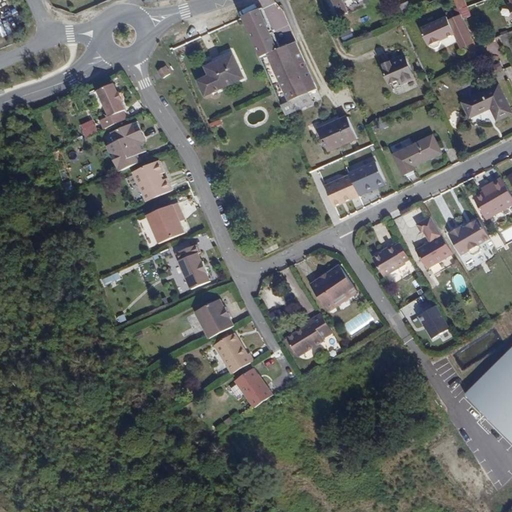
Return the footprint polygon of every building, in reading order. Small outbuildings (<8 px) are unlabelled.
[(333,0),(337,9),(346,5),(344,2),(347,0),(333,0)] [(454,0),(459,9),(466,6),(463,0),(454,0)] [(271,30),(261,8),(242,17),(280,104),(317,88),(296,42),(280,49),(272,32),(269,34),(268,32),(271,30)] [(448,17),(422,29),(429,46),(431,47),(436,49),(440,47),(442,42),(441,40),(446,37),(447,39),(456,35),(462,48),(474,44),(462,17),(450,23),(448,17)] [(511,42),(508,34),(501,38),(506,49),(511,46),(511,42)] [(209,77),(198,82),(205,97),(245,78),(234,55),(205,69),(209,77)] [(405,57),(383,67),(391,85),(399,81),(401,85),(414,79),(405,57)] [(165,67),(158,73),(163,79),(170,74),(165,67)] [(100,122),(104,130),(127,119),(124,112),(126,111),(122,102),(123,102),(119,92),(117,93),(114,85),(98,92),(109,117),(100,122)] [(511,113),(500,87),(464,104),(470,118),(491,109),(496,121),(511,113)] [(322,135),(328,151),(357,139),(349,119),(326,128),(328,133),(322,135)] [(85,137),(97,132),(92,120),(79,125),(85,137)] [(113,160),(119,172),(142,162),(139,155),(146,151),(142,143),(146,141),(141,131),(137,132),(132,124),(111,134),(120,153),(119,158),(113,160)] [(433,137),(395,155),(404,176),(416,170),(414,167),(437,157),(434,150),(438,148),(433,137)] [(134,174),(147,203),(172,191),(167,179),(163,181),(161,175),(165,173),(159,162),(134,174)] [(350,173),(351,175),(359,196),(367,192),(366,190),(386,182),(377,162),(350,173)] [(359,196),(351,175),(326,186),(334,206),(359,196)] [(474,198),(486,220),(511,205),(511,196),(502,179),(482,190),(483,193),(474,198)] [(148,216),(160,244),(184,234),(180,222),(177,216),(182,214),(178,204),(148,216)] [(430,244),(416,252),(426,270),(453,254),(432,217),(416,226),(421,234),(424,232),(430,244)] [(464,228),(450,235),(462,257),(469,253),(472,257),(476,258),(481,254),(482,251),(480,247),(491,241),(480,221),(465,230),(464,228)] [(177,254),(192,290),(211,282),(207,274),(209,273),(203,261),(201,262),(198,254),(201,252),(198,245),(177,254)] [(375,260),(385,277),(406,264),(395,246),(387,251),(388,252),(375,260)] [(339,266),(310,284),(328,312),(357,293),(339,266)] [(103,284),(120,281),(118,273),(101,277),(103,284)] [(220,300),(196,313),(210,340),(235,327),(231,320),(232,319),(226,308),(225,308),(220,300)] [(436,304),(417,316),(422,324),(424,323),(433,338),(450,328),(436,304)] [(277,309),(268,315),(273,324),(282,318),(277,309)] [(304,329),(287,339),(296,353),(304,349),(306,353),(324,342),(321,339),(332,333),(322,315),(302,326),(304,329)] [(235,334),(232,336),(236,344),(240,342),(235,334)] [(216,343),(217,345),(230,337),(228,335),(216,343)] [(217,345),(215,346),(233,376),(254,363),(249,354),(247,355),(240,342),(236,344),(232,336),(230,337),(217,345)] [(511,345),(462,397),(511,445),(511,345)] [(304,349),(296,353),(298,357),(306,353),(304,349)] [(253,370),(235,382),(254,409),(274,395),(260,375),(258,377),(253,370)] [(236,397),(241,393),(235,385),(230,389),(236,397)]
